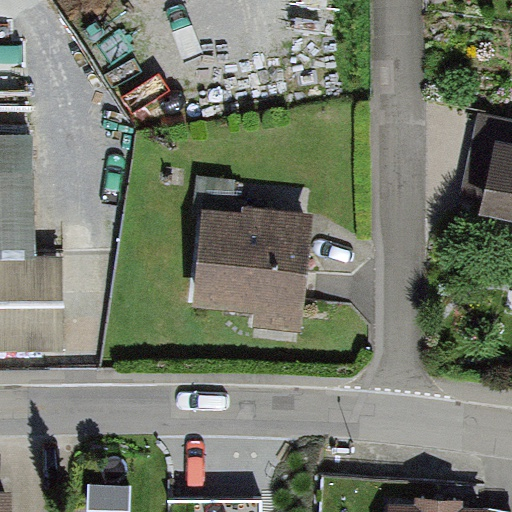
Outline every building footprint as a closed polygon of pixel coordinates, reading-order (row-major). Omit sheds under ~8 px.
[(0,342),(67,340),(65,248),(37,249),(33,124),(0,124),(0,342)] [(511,127),(496,124),(479,201),(511,208),(511,127)] [(242,202),(243,196),(243,189),(236,188),(237,174),(197,170),(195,198),(203,198),(242,202)] [(242,202),(203,198),(193,297),(254,303),(252,320),(303,325),(315,203),(243,196),(242,202)] [(14,511),(14,477),(0,477),(0,511),(14,511)] [(489,511),(489,499),(390,497),(389,511),(489,511)]
